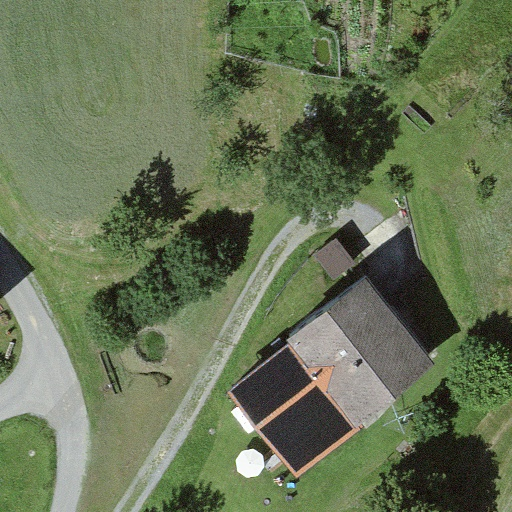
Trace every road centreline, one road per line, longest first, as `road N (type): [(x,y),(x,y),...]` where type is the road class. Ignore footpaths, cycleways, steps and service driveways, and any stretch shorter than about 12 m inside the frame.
road 1 (track): [(360,221),(334,213),(307,221),(258,286),(130,511)]
road 2 (unclassified): [(0,264),(36,325),(43,383),(69,426),(62,511)]
